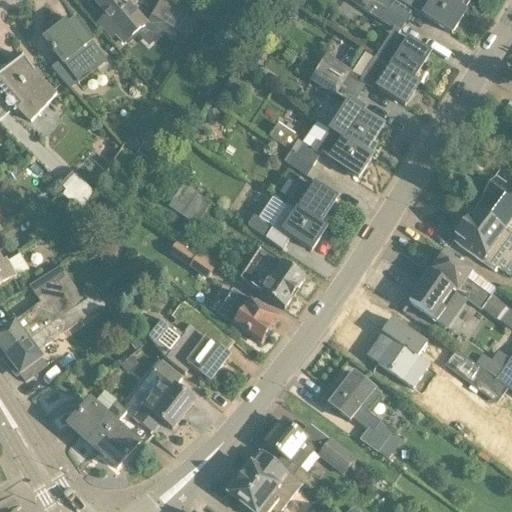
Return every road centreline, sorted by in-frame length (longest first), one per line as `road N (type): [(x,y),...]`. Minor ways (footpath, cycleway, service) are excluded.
road 1 (residential): [(155,511),(222,444),(356,267),(511,21)]
road 2 (secondary): [(69,511),(0,404)]
